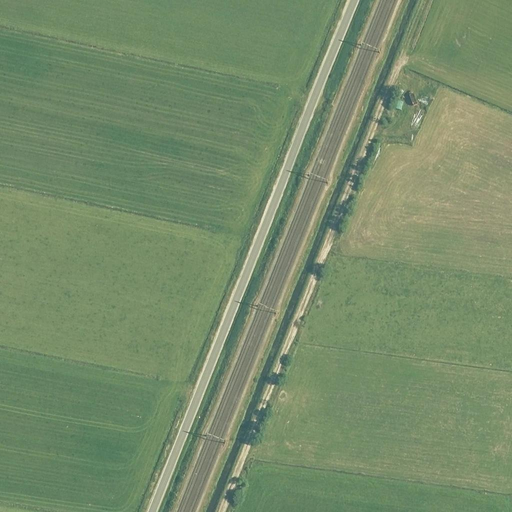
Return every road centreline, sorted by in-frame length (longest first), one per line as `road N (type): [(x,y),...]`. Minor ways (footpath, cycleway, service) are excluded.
road 1 (track): [(222,511),(425,0)]
road 2 (unclassified): [(150,511),(353,0)]
